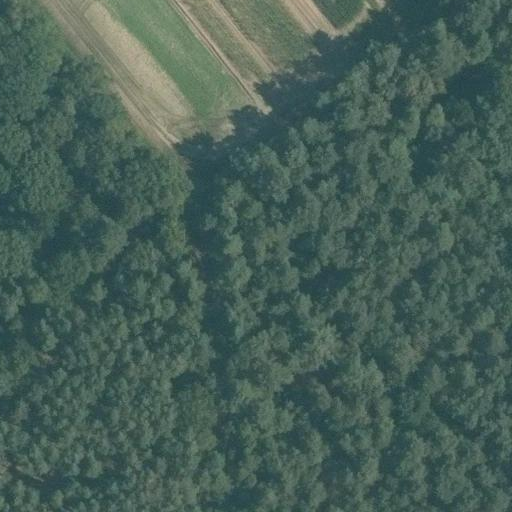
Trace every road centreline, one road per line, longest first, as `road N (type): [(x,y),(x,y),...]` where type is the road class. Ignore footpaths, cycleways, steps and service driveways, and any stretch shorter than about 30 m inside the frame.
road 1 (track): [(3,0),(138,164),(191,213),(231,511)]
road 2 (track): [(452,0),(0,363)]
